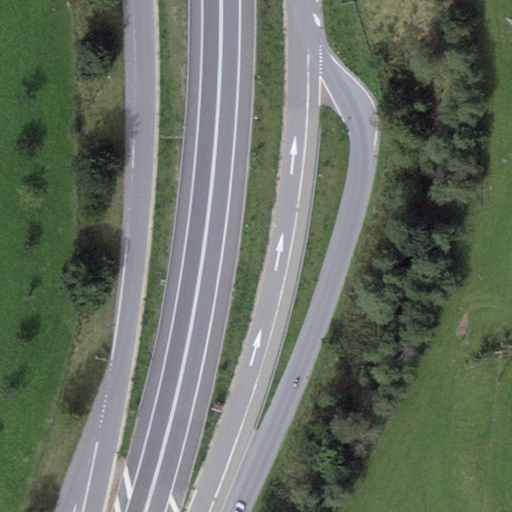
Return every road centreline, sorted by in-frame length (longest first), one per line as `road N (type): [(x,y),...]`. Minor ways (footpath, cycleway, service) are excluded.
road 1 (primary): [(235,511),(306,357),(362,170),(354,104),(295,28)]
road 2 (trunk): [(219,0),(204,243),(144,511)]
road 3 (trunk): [(195,511),(268,289),(294,125),(295,28)]
road 4 (primary): [(143,0),(143,166),(116,398)]
road 5 (primary): [(116,398),(87,443),(64,511)]
